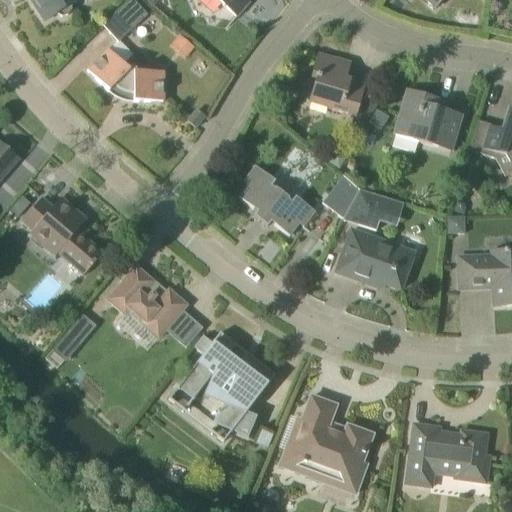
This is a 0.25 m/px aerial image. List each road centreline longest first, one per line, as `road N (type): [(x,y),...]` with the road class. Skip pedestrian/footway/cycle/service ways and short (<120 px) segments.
road 1 (residential): [(511,358),(383,352),(302,321),(157,218)]
road 2 (residential): [(157,218),(269,55),(317,0)]
road 3 (residential): [(157,218),(71,139),(0,54)]
road 4 (residential): [(511,65),(411,46),(328,0)]
